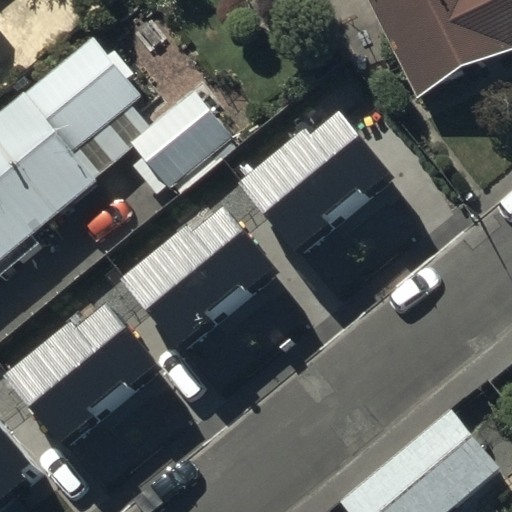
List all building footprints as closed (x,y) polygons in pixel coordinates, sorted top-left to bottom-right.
[(511,0),(373,0),(422,94),(511,47),(511,0)] [(115,54),(100,36),(0,118),(0,265),(8,275),(47,242),(39,233),(105,179),(103,176),(142,144),(150,155),(139,164),(162,192),(173,183),(177,188),(180,186),(184,190),(244,141),(201,88),(154,127),(138,107),(152,96),(135,76),(140,72),(121,49),(115,54)] [(409,196),(357,133),(328,157),(321,148),(252,205),(310,274),(346,244),(338,235),(376,205),(385,216),(409,196)] [(206,244),(138,298),(195,369),(230,341),(223,332),(259,304),(263,309),(290,287),(242,227),(211,251),(206,244)] [(88,342),(24,396),(81,461),(110,436),(105,430),(141,400),(148,407),(177,383),(125,322),(94,349),(88,342)] [(450,511),(504,468),(454,407),(342,498),(353,511),(450,511)] [(0,418),(0,511),(27,511),(44,499),(39,493),(52,483),(0,418)]
